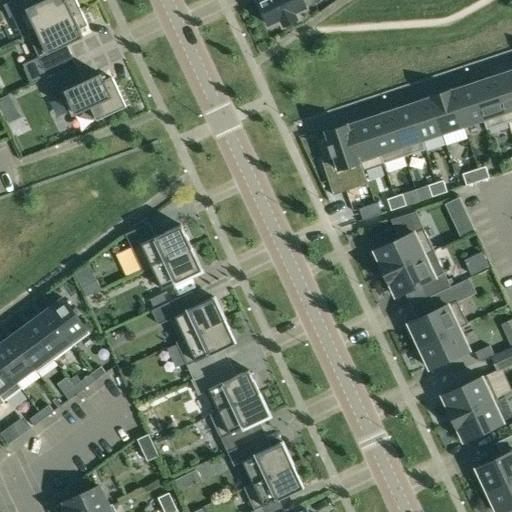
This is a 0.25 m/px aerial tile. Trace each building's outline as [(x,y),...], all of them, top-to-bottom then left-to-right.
[(28,35),(80,10),(75,0),(44,0),(43,0),(14,0),(4,5),(10,18),(18,14),(28,35)] [(315,4),(313,0),(257,0),(269,26),(280,20),(283,26),(298,19),(295,13),(315,4)] [(87,25),(80,10),(28,35),(45,71),(73,58),(67,44),(83,37),(79,29),(87,25)] [(78,70),(46,85),(52,97),(60,93),(71,116),(90,107),(97,121),(126,107),(112,77),(104,81),(100,73),(84,81),(78,70)] [(511,120),(511,70),(492,77),(508,122),(511,120)] [(508,122),(492,77),(472,84),(487,129),(508,122)] [(452,90),(464,127),(483,120),(486,130),(487,129),(472,84),(455,89),(452,90)] [(452,90),(430,98),(442,134),(464,127),(452,90)] [(0,106),(0,107),(12,102),(9,95),(0,98),(0,106)] [(442,134),(430,98),(409,104),(425,150),(426,150),(422,141),(442,134)] [(425,150),(409,104),(392,110),(389,111),(404,157),(425,150)] [(368,118),(384,164),(404,157),(389,111),(381,114),(368,118)] [(351,124),(348,125),(363,171),(364,170),(384,164),(368,118),(356,122),(351,124)] [(334,157),(322,161),(332,192),(342,189),(343,192),(368,184),(364,170),(363,171),(348,125),(325,132),(334,157)] [(478,169),(482,181),(489,178),(485,167),(478,169)] [(462,174),(466,186),(482,181),(478,169),(462,174)] [(443,180),(436,183),(439,194),(447,192),(443,180)] [(439,194),(436,183),(428,185),(432,197),(439,194)] [(395,197),(399,208),(406,206),(402,194),(395,197)] [(399,208),(395,197),(387,199),(391,211),(399,208)] [(370,205),(363,208),(366,219),(374,216),(382,214),(378,202),(370,205)] [(374,251),(385,274),(434,251),(415,212),(390,220),(399,239),(374,251)] [(142,270),(191,248),(181,225),(155,237),(149,223),(126,234),(142,270)] [(202,270),(191,248),(142,270),(143,271),(152,267),(162,289),(202,270)] [(434,251),(385,274),(395,296),(421,284),(427,298),(451,287),(444,273),(434,252),(434,251)] [(85,287),(89,297),(104,290),(100,281),(85,287)] [(434,312),(408,324),(419,346),(468,323),(457,301),(451,287),(427,298),(434,312)] [(151,299),(155,309),(170,302),(165,292),(151,299)] [(176,342),(176,343),(225,320),(215,298),(191,309),(184,295),(170,302),(155,309),(152,310),(158,324),(170,319),(180,340),(176,342)] [(46,312),(72,347),(90,333),(65,299),(46,312)] [(29,325),(54,360),(72,347),(46,312),(29,325)] [(236,343),(225,320),(176,343),(193,379),(224,365),(217,351),(236,343)] [(468,323),(419,346),(429,369),(469,350),(459,328),(468,324),(468,323)] [(29,325),(11,338),(37,373),(54,360),(29,325)] [(37,373),(11,338),(0,346),(0,359),(22,389),(23,388),(17,380),(32,368),(36,373),(37,373)] [(490,345),(475,352),(479,361),(494,354),(490,345)] [(511,348),(492,357),(499,371),(511,364),(511,348)] [(22,389),(0,359),(0,397),(3,402),(22,389)] [(210,415),(259,393),(249,370),(230,379),(224,365),(193,379),(192,380),(199,394),(204,391),(214,413),(210,415)] [(101,366),(91,374),(96,380),(106,373),(101,366)] [(442,396),(453,418),(497,398),(487,375),(442,396)] [(74,386),(79,393),(88,386),(84,379),(74,386)] [(79,393),(74,386),(64,394),(69,400),(79,393)] [(270,415),(259,393),(210,415),(227,452),(251,441),(244,427),(270,415)] [(497,398),(453,418),(463,441),(503,422),(493,400),(498,398),(497,398)] [(39,412),(44,419),(54,411),(49,405),(39,412)] [(44,419),(39,412),(29,419),(34,426),(44,419)] [(10,426),(1,433),(8,443),(17,436),(10,426)] [(137,439),(147,461),(159,456),(148,434),(137,439)] [(476,468),(486,491),(511,478),(511,436),(496,443),(502,456),(476,468)] [(257,454),(251,441),(227,452),(234,466),(243,461),(253,483),(244,487),(244,488),(293,465),(283,442),(257,454)] [(304,487),(293,465),(244,488),(255,510),(250,511),(283,511),(278,500),(304,487)] [(511,478),(486,491),(496,511),(499,511),(511,506),(511,478)] [(64,508),(65,511),(97,511),(113,505),(112,504),(108,506),(98,486),(64,502),(67,507),(64,508)] [(162,507),(173,502),(169,493),(158,498),(162,507)] [(173,502),(162,507),(164,511),(175,511),(177,511),(173,502)]
